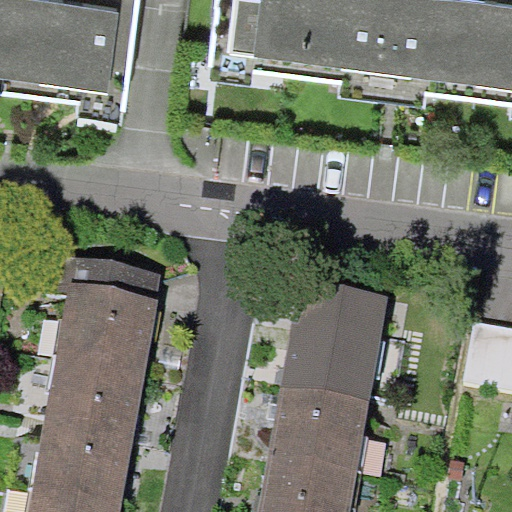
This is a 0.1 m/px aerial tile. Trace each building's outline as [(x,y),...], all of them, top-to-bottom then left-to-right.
[(0,0),(0,74),(79,84),(77,101),(118,106),(131,0),(0,0)] [(425,93),(427,76),(511,87),(511,0),(218,0),(210,66),(252,71),(254,55),(344,66),(342,82),(425,93)] [(353,411),(371,310),(296,297),(278,398),(353,411)] [(130,380),(142,313),(67,300),(55,366),(130,380)] [(456,387),(485,393),(496,333),(466,327),(456,387)] [(485,393),(511,397),(511,335),(496,333),(485,393)] [(119,446),(130,380),(55,366),(44,433),(119,446)] [(342,478),(353,411),(278,398),(267,465),(342,478)] [(101,511),(106,511),(119,446),(44,433),(32,500),(101,511)] [(335,511),(342,478),(267,465),(258,511),(335,511)] [(101,511),(32,500),(29,511),(101,511)]
